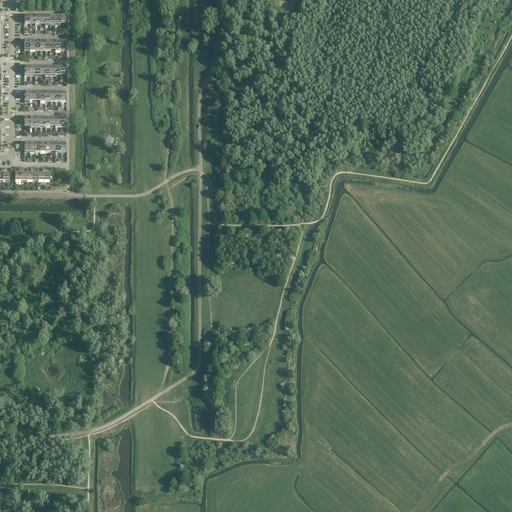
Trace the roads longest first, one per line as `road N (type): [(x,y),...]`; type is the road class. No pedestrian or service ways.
road 1 (unknown): [(0,443),(93,434),(152,403),(175,402),(207,380),(206,182),(192,173),(168,189)]
road 2 (unknown): [(152,403),(170,356),(172,207),(165,170),(172,0)]
road 3 (residential): [(0,157),(11,157),(9,0)]
road 4 (track): [(412,511),(447,472),(511,424)]
